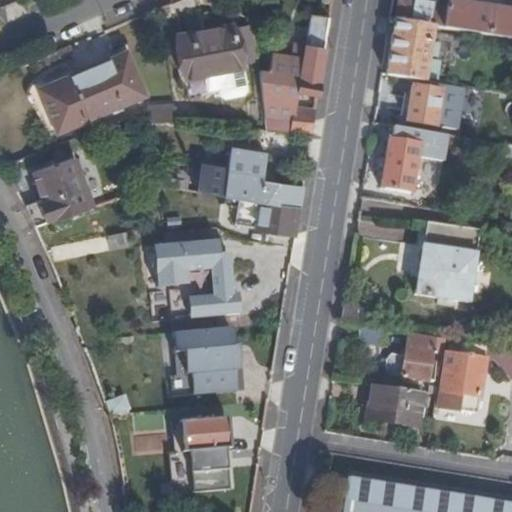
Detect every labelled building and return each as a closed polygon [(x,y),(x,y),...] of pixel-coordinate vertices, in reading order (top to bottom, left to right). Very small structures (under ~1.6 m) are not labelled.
[(424,0),(397,0),(395,19),(433,25),(443,26),(446,3),(424,0)] [(446,0),(446,3),(443,26),(511,36),(511,8),(464,0),(463,0),(446,0)] [(317,93),(329,16),(310,13),(305,45),(293,43),(291,56),(271,52),(269,70),(257,69),(264,130),(289,133),(310,135),(314,109),(294,106),(297,90),(317,93)] [(425,79),(433,25),(395,19),(394,18),(385,73),(425,79)] [(192,77),(242,66),(234,25),(176,37),(185,78),(192,77)] [(122,54),(139,95),(142,94),(125,53),(122,54)] [(139,95),(122,54),(74,74),(73,73),(46,85),(42,95),(50,116),(60,111),(66,126),(139,95)] [(46,85),(73,73),(70,67),(35,81),(31,86),(29,95),(30,99),(50,133),(56,130),(50,116),(42,95),(46,85)] [(439,89),(411,85),(405,119),(433,123),(439,89)] [(458,122),(460,91),(440,90),(439,121),(458,122)] [(162,120),(174,119),(172,104),(146,105),(146,111),(147,115),(147,121),(162,120)] [(60,111),(50,116),(56,130),(66,126),(60,111)] [(168,123),(153,125),(155,149),(170,148),(168,123)] [(434,132),(393,126),(391,138),(387,137),(380,187),(409,192),(417,145),(432,146),(434,132)] [(33,226),(91,206),(83,184),(82,184),(73,157),(31,171),(40,199),(24,204),(33,226)] [(260,200),(298,206),(302,187),(261,181),(262,175),(227,170),(226,177),(199,172),(197,182),(196,191),(206,192),(260,200)] [(153,184),(196,191),(197,182),(152,175),(153,184)] [(298,206),(260,200),(256,228),(258,228),(258,232),(273,234),(274,231),(294,234),(296,222),(298,206)] [(477,230),(425,221),(414,293),(467,301),(477,230)] [(147,246),(150,292),(182,290),(184,319),(231,316),(226,241),(147,246)] [(400,244),(397,272),(411,273),(415,245),(400,244)] [(344,306),(341,322),(359,324),(363,325),(365,310),(344,306)] [(382,345),(385,329),(363,325),(359,324),(357,341),(382,345)] [(187,397),(233,395),(230,330),(164,333),(167,379),(186,378),(187,397)] [(428,380),(435,336),(409,332),(405,355),(391,353),(386,359),(385,366),(388,372),(402,375),(402,376),(428,380)] [(499,346),(490,345),(488,358),(498,359),(499,346)] [(439,389),(479,396),(485,357),(445,350),(439,389)] [(416,427),(421,392),(371,384),(365,418),(416,427)] [(122,390),(104,400),(108,414),(129,409),(122,390)] [(167,453),(169,492),(224,490),(223,449),(222,420),(174,422),(175,453),(167,453)] [(346,487),(342,511),(511,511),(511,500),(350,476),(349,487),(346,487)]
